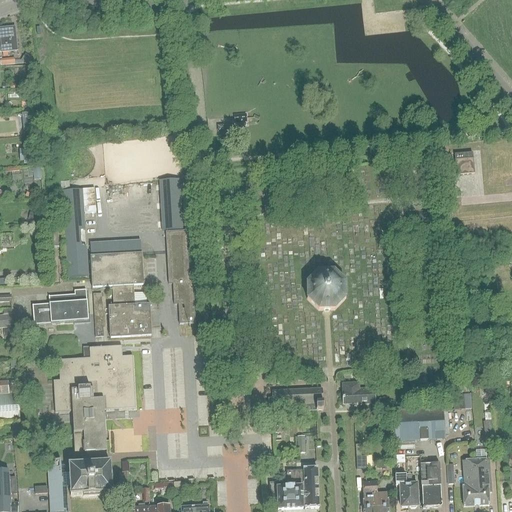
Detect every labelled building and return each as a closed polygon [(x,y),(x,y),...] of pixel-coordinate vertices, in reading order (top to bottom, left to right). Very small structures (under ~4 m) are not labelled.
[(4,35),(0,34),(0,43),(1,53),(16,51),(14,28),(4,29),(4,35)] [(247,123),(246,115),(233,116),(234,124),(236,124),(236,126),(246,125),(246,123),(247,123)] [(24,165),(35,164),(34,149),(23,150),(24,165)] [(472,154),(454,155),(455,161),(454,161),(455,161),(456,176),(474,175),(473,160),(473,159),(472,154)] [(40,168),(33,169),(33,181),(41,180),(40,168)] [(179,180),(159,181),(162,232),(182,231),(179,180)] [(63,231),(83,230),(81,190),(61,191),(63,231)] [(96,191),(84,191),(85,209),(97,208),(96,191)] [(30,212),(28,220),(41,223),(43,215),(30,212)] [(56,228),(45,229),(46,249),(58,248),(56,228)] [(179,325),(180,325),(195,324),(193,282),(189,283),(187,232),(165,233),(168,285),(173,285),(174,305),(178,305),(179,325)] [(86,246),(65,248),(68,278),(88,276),(86,246)] [(90,258),(92,289),(112,288),(113,307),(108,308),(110,339),(151,337),(150,305),(134,306),(133,287),(144,286),(142,255),(90,258)] [(306,300),(318,312),(335,311),(346,299),(346,283),(334,272),(329,272),(329,268),(322,268),(322,272),(317,272),(306,284),(306,300)] [(33,306),(32,306),(33,326),(51,325),(56,325),(67,324),(74,323),(88,322),(88,314),(86,292),(86,291),(74,292),(74,295),(49,297),(48,297),(49,305),(33,307),(33,306)] [(101,295),(93,295),(94,314),(95,338),(104,338),(101,295)] [(13,328),(12,315),(0,316),(0,329),(3,329),(13,328)] [(13,328),(3,329),(5,341),(14,340),(13,328)] [(90,360),(76,361),(59,362),(60,382),(53,382),(55,413),(72,413),(75,454),(106,452),(103,411),(135,409),(132,358),(122,358),(121,348),(89,350),(90,360)] [(0,396),(9,395),(8,382),(0,382),(0,396)] [(359,384),(342,385),(343,405),(356,404),(357,406),(375,405),(374,389),(359,390),(359,384)] [(323,412),(322,390),(272,393),(272,399),(268,399),(269,415),(323,412)] [(464,410),(463,393),(453,394),(454,411),(464,410)] [(18,395),(0,396),(0,421),(20,420),(18,395)] [(442,406),(392,410),(395,444),(445,440),(442,406)] [(492,421),(484,422),(485,433),(492,432),(492,421)] [(276,425),(276,433),(286,432),(285,425),(276,425)] [(493,433),(485,433),(486,445),(494,445),(493,433)] [(356,457),(356,471),(367,470),(366,457),(356,457)] [(67,511),(66,489),(69,488),(69,475),(64,475),(64,466),(59,467),(59,461),(46,462),(49,511),(67,511)] [(464,484),(462,484),(464,508),(478,507),(476,461),(462,462),(464,484)] [(486,461),(476,461),(478,507),(489,506),(488,494),(491,493),(489,461),(486,461)] [(68,466),(69,475),(69,488),(70,498),(82,497),(82,498),(100,497),(100,496),(112,495),(111,464),(68,466)] [(420,466),(421,486),(422,508),(422,510),(438,509),(440,509),(442,507),(442,505),(441,505),(439,465),(420,466)] [(305,510),(319,509),(317,469),(303,470),(303,471),(286,472),(286,483),(298,483),(298,488),(302,488),(302,500),(304,500),(305,510)] [(0,511),(17,511),(17,503),(14,503),(14,495),(16,495),(16,478),(7,478),(7,471),(0,471),(0,511)] [(127,473),(118,474),(119,491),(128,491),(127,473)] [(418,508),(417,486),(416,484),(411,484),(411,475),(410,475),(409,473),(407,473),(408,476),(403,476),(404,486),(406,486),(407,498),(408,498),(408,508),(409,508),(411,510),(415,509),(416,508),(418,508)] [(400,509),(408,508),(408,498),(407,498),(406,486),(404,486),(403,476),(394,476),(395,487),(399,487),(400,509)] [(290,511),(289,488),(277,489),(277,483),(269,484),(269,500),(277,499),(277,511),(290,511)] [(376,483),(362,483),(363,511),(387,511),(387,494),(377,495),(376,483)] [(298,488),(289,488),(290,511),(303,510),(302,500),(302,488),(298,488)] [(141,490),(141,494),(143,494),(143,503),(149,503),(149,489),(141,490)]
